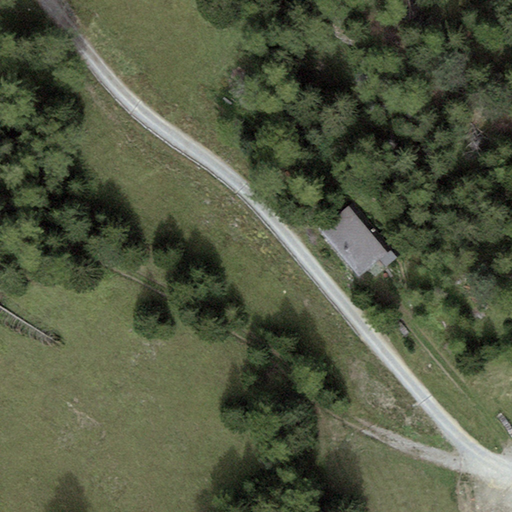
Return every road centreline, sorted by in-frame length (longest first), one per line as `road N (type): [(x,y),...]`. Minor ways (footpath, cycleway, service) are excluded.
road 1 (track): [(488,463),(444,423),(383,339),(251,193),(145,112),(39,0)]
road 2 (track): [(488,463),(449,460),(363,429),(223,324),(0,201)]
